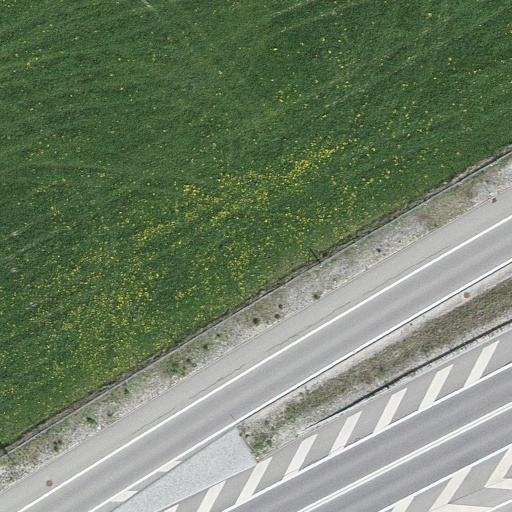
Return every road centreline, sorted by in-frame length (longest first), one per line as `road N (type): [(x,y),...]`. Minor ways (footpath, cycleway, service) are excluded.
road 1 (trunk): [(511,236),(53,511)]
road 2 (trunk): [(300,511),(511,403)]
